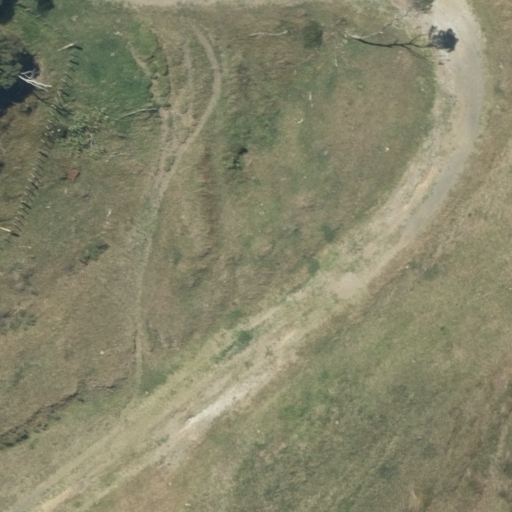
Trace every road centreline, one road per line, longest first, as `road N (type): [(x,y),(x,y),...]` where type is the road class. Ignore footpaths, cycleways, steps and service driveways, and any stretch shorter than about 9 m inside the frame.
road 1 (track): [(193,511),(317,378),(462,196),(470,42),(373,0)]
road 2 (track): [(360,0),(245,21),(139,0)]
